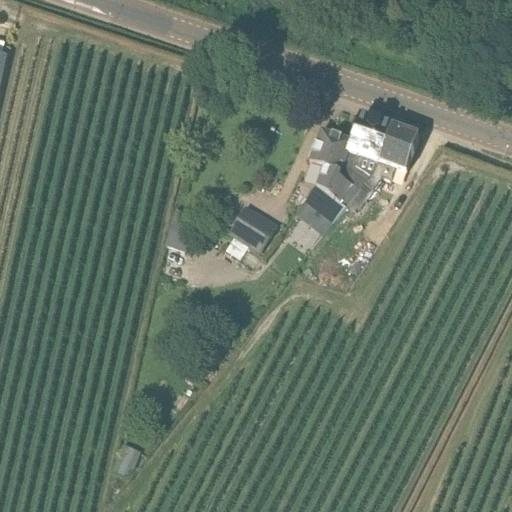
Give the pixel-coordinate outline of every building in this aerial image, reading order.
[(380,167),(392,131),(361,120),(353,144),(339,180),(359,194),(380,167)] [(359,194),(346,209),(354,215),(357,212),(358,213),(374,194),(384,183),(393,186),(397,174),(406,177),(412,159),(419,140),(392,131),(380,167),(359,194)] [(317,189),(304,206),(333,227),(346,210),(346,209),(359,194),(339,180),(353,144),(321,134),(315,153),(311,164),(324,169),(317,189)] [(246,209),(228,239),(233,241),(245,248),(262,219),(246,209)] [(186,256),(198,224),(176,213),(165,249),(186,256)] [(225,255),(240,264),(248,250),(245,248),(234,242),(233,241),(225,255)] [(130,478),(140,456),(126,450),(116,473),(130,478)]
